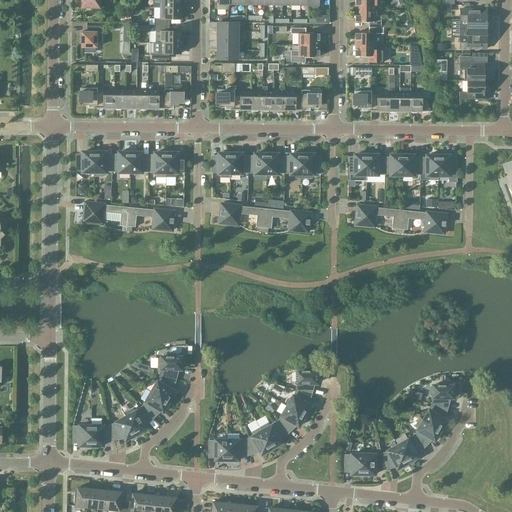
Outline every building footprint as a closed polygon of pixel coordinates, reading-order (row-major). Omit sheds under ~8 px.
[(228,3),(227,0),(218,0),(218,3),(216,3),(216,9),(228,10),(228,3)] [(355,0),(355,10),(376,10),(376,5),(383,5),(383,0),(355,0)] [(181,15),(181,8),(160,8),(160,19),(153,19),(153,25),(166,25),(166,19),(180,19),(180,15),(181,15)] [(460,29),(486,29),(486,9),(460,9),(460,21),(461,21),(460,29)] [(376,16),(376,10),(355,10),(355,21),(368,21),(368,27),(381,28),(381,16),(376,16)] [(132,23),(131,14),(121,15),(122,23),(132,23)] [(237,32),(237,23),(226,22),(219,22),(217,22),(217,32),(237,32)] [(166,31),(166,25),(153,25),(153,31),(160,31),(160,42),(181,42),(181,35),(180,35),(180,31),(166,31)] [(81,32),(81,47),(96,47),(96,42),(99,42),(101,40),(101,35),(99,33),(99,26),(86,26),(86,32),(81,32)] [(383,28),(381,28),(368,27),(368,33),(355,33),(355,44),(375,45),(375,34),(383,34),(383,28)] [(298,45),(319,45),(319,34),(305,34),(305,28),(291,28),(291,34),(298,34),(298,45)] [(486,49),(486,29),(460,29),(460,36),(459,48),(486,49)] [(237,41),(237,32),(217,32),(217,41),(237,41)] [(237,50),(237,41),(217,41),(217,50),(237,50)] [(181,50),(181,42),(160,42),(153,42),(153,53),(151,53),(151,60),(166,60),(166,53),(180,54),(180,50),(181,50)] [(375,50),(375,45),(355,44),(355,56),(368,56),(368,62),(383,62),(383,50),(375,50)] [(318,57),(319,45),(298,45),(298,50),(290,50),(290,62),(305,62),(305,56),(318,57)] [(237,59),(237,50),(217,50),(217,59),(237,59)] [(456,57),(446,57),(447,76),(457,75),(456,57)] [(463,81),(466,81),(484,81),(484,69),(486,69),(486,62),(459,62),(459,69),(464,69),(463,81)] [(221,63),(221,72),(234,72),(234,63),(221,63)] [(483,92),(484,81),(466,81),(466,92),(459,92),(459,100),(485,100),(485,92),(483,92)] [(178,102),(181,102),(182,85),(172,85),(172,89),(164,89),(164,95),(164,109),(170,109),(170,106),(178,106),(178,102)] [(273,91),(267,91),(267,86),(262,86),(262,91),(262,110),(273,110),(273,91)] [(284,110),(284,92),(284,87),(279,87),(279,92),(273,91),(273,110),(284,110)] [(97,92),(97,88),(89,88),(80,88),(80,91),(79,91),(79,101),(82,101),(82,105),(90,105),(90,108),(96,108),(97,92)] [(399,93),(393,93),(394,88),(388,88),(388,92),(389,92),(389,93),(388,93),(388,111),(399,111),(399,93)] [(114,108),(114,90),(103,90),(103,92),(97,92),(96,108),(114,108)] [(125,108),(125,90),(114,90),(114,108),(125,108)] [(136,108),(136,90),(125,90),(125,108),(136,108)] [(147,108),(147,90),(136,90),(136,108),(147,108)] [(164,95),(158,95),(158,90),(147,90),(147,108),(164,109),(164,95)] [(233,109),(233,93),(226,93),(226,90),(217,90),(217,93),(216,93),(216,103),(219,103),(219,106),(227,106),(227,109),(233,109)] [(301,110),(301,90),(301,94),(295,94),(295,92),(284,92),(284,110),(301,110)] [(301,90),(301,110),(307,110),(307,107),(315,107),(315,104),(318,104),(318,94),(318,91),(309,91),(309,90),(301,90)] [(251,110),(251,91),(239,91),(239,96),(234,96),(234,93),(233,93),(233,109),(251,110)] [(262,110),(262,91),(251,91),(251,110),(262,110)] [(371,111),(371,91),(363,91),(354,91),(354,94),(353,94),(353,104),(356,104),(356,108),(364,108),(364,111),(371,111)] [(388,111),(388,93),(377,93),(377,94),(371,94),(371,91),(371,111),(388,111)] [(399,93),(399,111),(410,111),(410,93),(399,93)] [(410,93),(410,111),(430,111),(428,98),(421,98),(421,93),(410,93)] [(94,176),(94,150),(87,150),(87,152),(82,152),(82,157),(76,157),(75,171),(82,171),(82,172),(93,172),(93,176),(94,176)] [(112,171),(112,158),(106,158),(106,152),(100,152),(100,150),(94,150),(94,176),(103,176),(103,172),(105,172),(105,171),(112,171)] [(130,172),(130,150),(123,150),(123,152),(118,152),(118,158),(112,158),(112,171),(118,171),(118,172),(130,172)] [(148,172),(148,158),(142,158),(142,152),(136,152),(136,150),(130,150),(130,172),(141,173),(141,171),(148,172)] [(166,177),(166,151),(159,150),(159,153),(154,153),(154,158),(148,158),(148,172),(154,172),(154,173),(156,173),(156,176),(165,177),(166,177)] [(166,151),(166,177),(175,177),(175,173),(177,173),(177,172),(184,172),(184,159),(178,158),(178,153),(172,153),(172,151),(166,151)] [(230,178),(230,151),(223,151),(223,153),(218,153),(218,159),(212,159),(211,172),(218,172),(218,173),(220,173),(220,177),(229,177),(229,178),(230,178)] [(248,173),(248,159),(242,159),(242,154),(236,153),(236,151),(230,151),(230,178),(230,173),(241,174),(241,172),(248,173)] [(266,178),(266,152),(259,151),(259,154),(254,154),(254,159),(248,159),(248,173),(254,173),(254,174),(265,174),(265,178),(266,178)] [(284,173),(284,160),(278,160),(278,154),(272,154),(272,152),(266,152),(266,178),(275,178),(275,174),(277,174),(277,173),(284,173)] [(302,178),(302,152),(295,152),(295,154),(290,154),(290,160),(284,160),(284,173),(290,173),(290,174),(292,174),(292,178),(301,178),(302,178)] [(302,178),(311,178),(311,174),(313,174),(313,173),(320,173),(320,160),(314,160),(314,154),(308,154),(308,152),(302,152),(302,178)] [(354,160),(348,160),(347,180),(366,180),(366,175),(366,153),(359,153),(359,155),(354,155),(354,160)] [(384,174),(384,161),(378,161),(378,155),(372,155),(372,153),(366,153),(366,175),(377,175),(377,174),(384,174)] [(402,175),(402,153),(395,153),(395,155),(390,155),(390,161),(384,161),(384,174),(390,174),(390,175),(402,175)] [(420,174),(420,161),(414,161),(414,155),(408,155),(408,153),(402,153),(402,175),(413,175),(413,174),(420,174)] [(438,180),(438,153),(431,153),(431,156),(426,155),(426,161),(420,161),(420,174),(426,174),(426,176),(428,176),(428,179),(437,179),(437,180),(438,180)] [(438,153),(438,180),(438,176),(449,176),(449,181),(456,181),(456,161),(450,161),(450,156),(444,156),(444,153),(438,153)] [(254,205),(264,206),(265,198),(255,197),(254,205)] [(278,200),(266,199),(265,207),(277,208),(278,200)] [(127,231),(129,207),(85,203),(83,221),(94,222),(94,224),(99,224),(100,223),(102,223),(103,212),(121,214),(119,225),(123,225),(122,230),(127,231)] [(263,232),(265,209),(221,204),(219,223),(230,224),(230,225),(235,226),(236,224),(238,225),(239,214),(257,215),(255,227),(259,227),(258,232),(263,232)] [(399,234),(401,210),(357,205),(355,224),(366,225),(366,227),(371,227),(372,226),(374,226),(375,215),(393,217),(391,228),(395,228),(394,233),(399,234)] [(154,217),(153,229),(155,229),(155,230),(160,231),(161,229),(171,230),(173,212),(129,207),(127,231),(131,231),(132,226),(135,227),(136,216),(154,217)] [(290,219),(289,230),(291,230),(291,231),(296,232),(297,231),(307,232),(309,213),(265,209),(263,232),(267,233),(268,228),(271,228),(272,217),(290,219)] [(426,220),(424,231),(427,232),(427,233),(432,234),(433,232),(443,233),(445,215),(401,210),(399,234),(403,234),(404,229),(407,230),(408,218),(426,220)] [(157,358),(157,374),(158,374),(160,374),(173,378),(175,369),(181,369),(181,364),(183,364),(183,358),(183,355),(173,355),(165,354),(165,357),(161,357),(161,358),(157,358)] [(297,383),(296,388),(308,392),(311,383),(316,383),(316,378),(319,378),(319,372),(316,372),(316,371),(309,371),(309,369),(301,369),(301,371),(296,371),(296,372),(292,372),(291,381),(296,381),(296,383),(297,383)] [(151,392),(170,403),(174,397),(172,396),(174,392),(169,389),(172,380),(159,377),(158,382),(157,381),(151,392)] [(447,397),(452,398),(452,392),(460,392),(460,383),(452,383),(452,385),(445,385),(445,383),(437,383),(437,385),(432,385),(432,387),(430,387),(430,395),(432,395),(432,397),(433,397),(432,403),(444,406),(447,397)] [(287,406),(306,417),(309,411),(307,410),(310,406),(305,403),(308,394),(295,391),(294,396),(293,396),(287,406)] [(167,409),(170,403),(151,392),(145,402),(146,402),(142,406),(151,415),(157,409),(162,412),(165,407),(167,409)] [(419,418),(442,431),(445,426),(443,425),(446,420),(441,417),(444,409),(431,405),(430,410),(429,410),(423,420),(419,418)] [(303,423),(306,417),(287,406),(281,416),(282,416),(278,420),(287,430),(293,423),(298,426),(301,422),(303,423)] [(123,413),(136,436),(142,433),(141,431),(146,428),(143,423),(149,417),(140,408),(136,412),(136,411),(134,412),(132,409),(124,413),(123,413)] [(131,439),(136,436),(123,413),(125,417),(115,422),(116,423),(110,425),(114,437),(122,435),(125,440),(130,437),(131,439)] [(439,437),(442,431),(419,418),(415,426),(418,428),(417,430),(418,431),(414,435),(423,444),(429,438),(434,440),(437,436),(439,437)] [(259,427),(272,450),(278,447),(277,445),(281,443),(279,438),(285,431),(276,422),(272,426),(271,425),(269,426),(267,423),(260,427),(259,427)] [(91,448),(91,426),(79,425),(79,426),(73,426),(72,440),(79,440),(79,445),(84,446),(84,448),(91,448)] [(91,426),(91,448),(97,448),(97,446),(102,446),(102,440),(111,438),(108,425),(103,427),(103,426),(91,426)] [(266,453),(272,450),(259,427),(259,428),(251,432),(253,435),(251,437),(252,438),(246,439),(249,451),(258,449),(261,454),(265,452),(266,453)] [(397,445),(408,465),(414,461),(413,459),(417,457),(414,452),(421,446),(412,436),(408,440),(407,439),(397,445)] [(226,462),(227,440),(215,440),(215,441),(208,441),(208,454),(215,454),(215,460),(220,460),(220,462),(226,462)] [(227,440),(226,462),(233,462),(233,460),(238,460),(238,454),(247,452),(244,440),(238,441),(238,440),(227,440)] [(402,468),(408,465),(397,445),(387,451),(387,452),(382,453),(385,466),(394,464),(397,468),(401,466),(402,468)] [(374,454),(372,454),(373,450),(362,450),(362,454),(362,476),(369,476),(369,474),(374,474),(374,469),(383,466),(380,454),(374,455),(374,454)] [(362,476),(362,454),(351,454),(351,455),(344,455),(344,468),(351,468),(350,474),(356,474),(356,476),(362,476)] [(86,507),(88,489),(77,487),(76,498),(74,498),(74,504),(75,504),(75,506),(86,507)] [(97,508),(99,490),(88,489),(86,507),(97,508)] [(108,509),(110,491),(99,490),(97,508),(108,509)] [(124,511),(125,501),(120,501),(121,492),(110,491),(108,509),(118,511),(117,511),(124,511)] [(132,511),(141,511),(143,494),(132,493),(131,502),(125,501),(124,511),(130,511),(131,511),(132,511)] [(152,511),(154,495),(143,494),(141,511),(152,511)] [(162,511),(165,497),(154,495),(152,511),(162,511)] [(165,497),(162,511),(175,511),(176,509),(175,508),(176,498),(165,497)] [(222,511),(224,503),(213,502),(211,511),(222,511)] [(233,511),(234,504),(224,503),(222,511),(233,511)]
